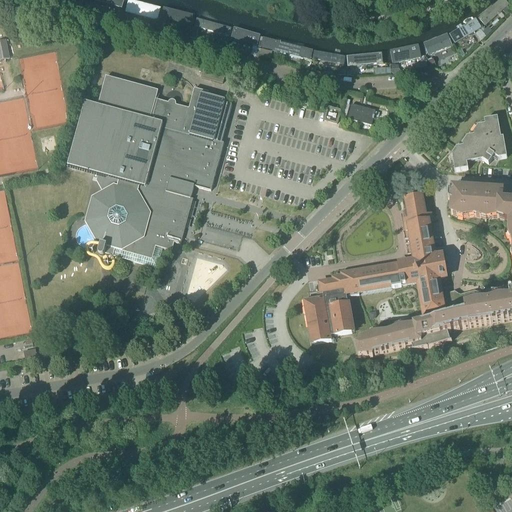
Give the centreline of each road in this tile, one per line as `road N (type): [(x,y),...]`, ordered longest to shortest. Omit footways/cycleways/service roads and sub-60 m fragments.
road 1 (residential): [(13,0),(314,79),(456,78)]
road 2 (residential): [(283,253),(456,78)]
road 3 (secondary): [(163,511),(313,458)]
road 4 (secondary): [(427,412),(313,458)]
